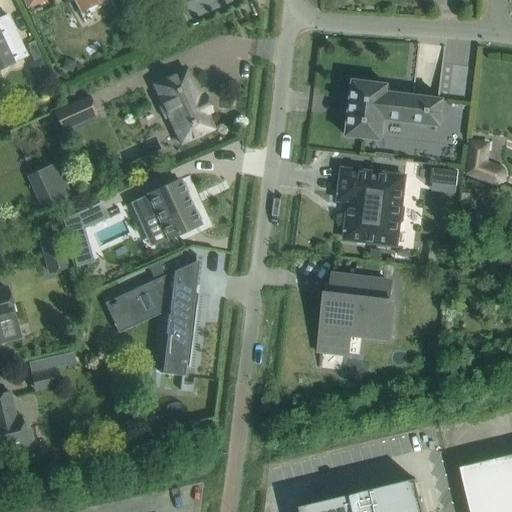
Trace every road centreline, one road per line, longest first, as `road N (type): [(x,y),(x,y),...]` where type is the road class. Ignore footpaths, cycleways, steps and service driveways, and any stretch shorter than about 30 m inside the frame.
road 1 (residential): [(290,19),(245,384)]
road 2 (residential): [(496,30),(290,19)]
